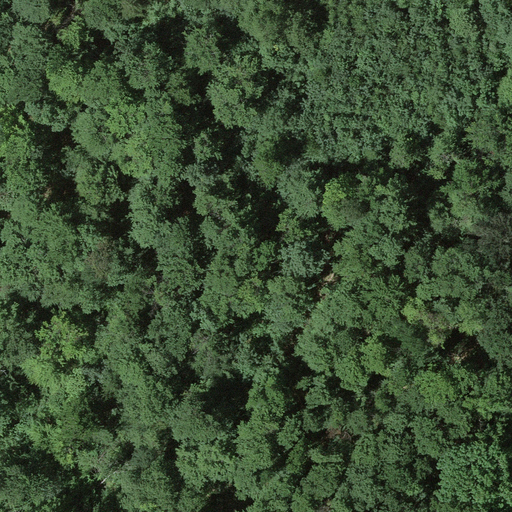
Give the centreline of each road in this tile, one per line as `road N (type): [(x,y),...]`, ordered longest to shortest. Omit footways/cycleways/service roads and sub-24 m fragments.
road 1 (track): [(225,511),(268,375),(351,249),(428,169),(459,157)]
road 2 (track): [(163,0),(0,261)]
